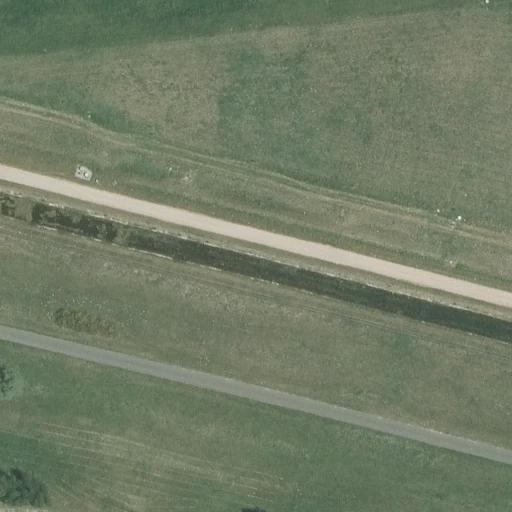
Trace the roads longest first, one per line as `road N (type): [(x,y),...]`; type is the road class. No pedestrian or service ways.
road 1 (track): [(0,173),(511,306)]
road 2 (unclassified): [(0,332),(511,457)]
